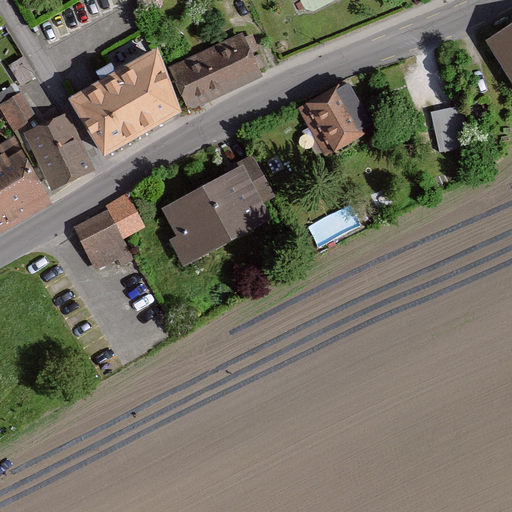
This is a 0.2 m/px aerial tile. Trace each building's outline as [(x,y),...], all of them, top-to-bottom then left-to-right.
[(511,103),(511,27),(479,45),(511,104),(511,103)] [(240,31),(167,66),(188,109),(261,74),(240,31)] [(170,119),(147,55),(61,105),(95,163),(170,119)] [(359,131),(343,85),(294,110),(321,163),(365,141),(359,131)] [(0,109),(0,115),(13,135),(33,122),(18,98),(0,109)] [(465,152),(457,112),(429,118),(437,158),(465,152)] [(62,121),(19,142),(45,196),(88,175),(62,121)] [(0,227),(40,203),(5,143),(0,146),(0,227)] [(269,201),(248,163),(155,213),(170,240),(164,243),(179,270),(265,224),(256,207),(269,201)] [(138,236),(123,202),(104,210),(106,215),(73,230),(92,274),(127,258),(120,244),(138,236)]
